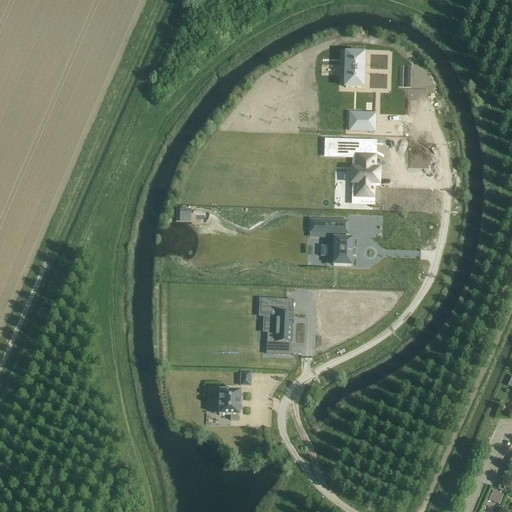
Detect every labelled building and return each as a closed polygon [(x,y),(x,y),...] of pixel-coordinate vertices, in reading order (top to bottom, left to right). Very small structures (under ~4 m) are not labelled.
[(364,55),(346,55),(346,68),(345,68),(345,75),(346,75),(345,88),(363,89),(363,75),(364,75),(364,69),(364,55)] [(350,117),(350,132),(375,133),(375,115),(362,115),(362,117),(350,117)] [(336,143),(336,157),(354,157),(354,170),(352,170),(352,184),(356,184),(356,197),(373,198),(373,185),(378,185),(378,171),(374,171),(374,158),(372,158),(372,144),(336,143)] [(310,221),(310,235),(334,235),(333,250),(327,250),(327,247),(321,247),(321,258),(327,258),(327,255),(333,256),(333,267),(352,267),(352,239),(346,239),(346,235),(349,235),(349,222),(310,221)] [(261,301),(260,316),(265,317),(264,332),(275,333),(274,355),(290,356),(290,344),(292,344),(293,314),(284,314),(285,302),(286,302),(286,301),(260,300),(260,301),(261,301)] [(251,373),(241,373),(240,387),(251,387),(251,373)] [(240,401),(240,393),(220,392),(220,393),(215,393),(215,402),(219,402),(219,416),(231,417),(231,422),(237,422),(237,417),(240,417),(240,409),(240,401)] [(493,491),(491,496),(502,500),(504,496),(493,491)]
